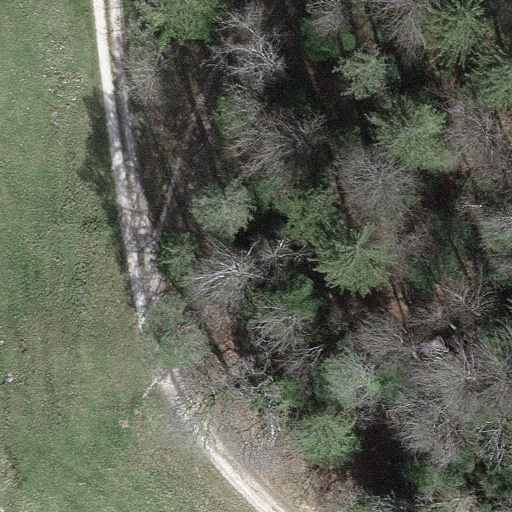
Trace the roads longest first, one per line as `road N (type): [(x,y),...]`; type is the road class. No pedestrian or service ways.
road 1 (track): [(108,0),(126,256),(159,385),(192,439),(270,511)]
road 2 (track): [(126,256),(245,0)]
